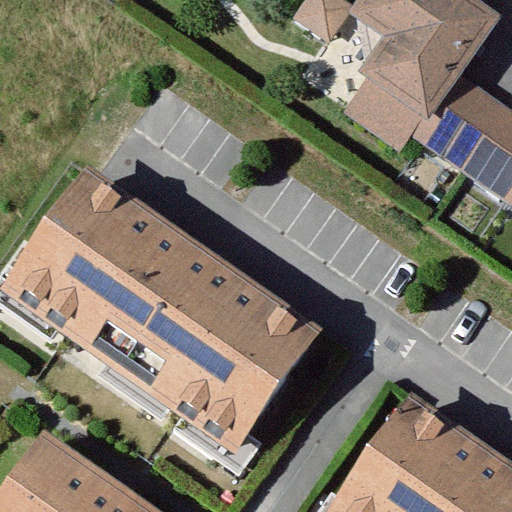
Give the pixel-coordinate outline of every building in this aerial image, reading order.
[(344,0),(316,0),(309,18),(343,32),(355,5),(344,0)] [(498,30),(455,0),(382,0),(368,22),(403,47),(379,81),(430,116),(435,120),(459,84),(498,30)] [(430,116),(379,81),(354,117),(405,152),(417,135),(430,116)] [(511,120),(459,84),(435,120),(430,116),(417,135),(511,200),(511,120)] [(322,345),(99,189),(21,299),(244,456),(322,345)] [(511,511),(511,478),(420,413),(350,511),(511,511)] [(136,511),(56,453),(12,511),(136,511)]
